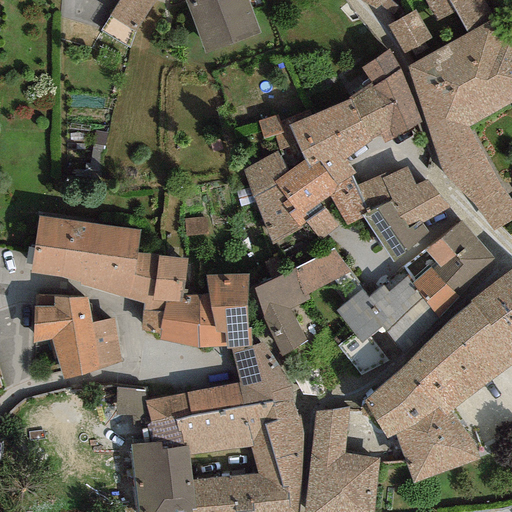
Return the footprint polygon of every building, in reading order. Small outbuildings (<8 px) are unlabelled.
[(122,0),(111,19),(136,33),(157,0),(122,0)] [(245,0),(186,0),(184,1),(205,56),(259,36),(245,0)] [(353,0),(375,13),(381,7),(389,2),(390,0),(353,0)] [(421,0),(436,23),(454,15),(467,37),(492,24),(494,20),(480,0),(421,0)] [(381,7),(375,13),(387,28),(407,18),(389,2),(381,7)] [(407,18),(387,28),(403,57),(433,41),(414,13),(407,18)] [(475,209),(493,234),(511,223),(511,204),(511,205),(469,130),(511,106),(511,105),(511,38),(502,44),(492,24),(467,37),(406,71),(441,173),(475,209)] [(400,74),(388,52),(361,70),(373,90),(400,74)] [(421,127),(400,74),(373,90),(349,103),(370,143),(381,137),(385,146),(421,127)] [(370,143),(349,103),(311,120),(289,129),(296,145),(304,163),(308,175),(319,166),(336,189),(351,180),(355,178),(345,164),(371,145),(370,143)] [(289,129),(311,120),(308,111),(279,124),(277,116),(258,124),(263,142),(274,138),(279,152),(296,145),(289,129)] [(288,174),(279,152),(243,173),(254,203),(278,189),(273,182),(288,174)] [(288,174),(273,182),(278,189),(287,203),(282,207),(301,228),(305,225),(325,212),(320,206),(330,199),(336,189),(319,166),(308,175),(304,163),(288,174)] [(379,178),(354,189),(366,218),(388,206),(398,223),(401,223),(408,232),(417,224),(423,227),(452,210),(426,182),(414,188),(406,169),(380,181),(379,178)] [(336,189),(330,199),(346,228),(362,220),(366,218),(354,189),(351,180),(336,189)] [(278,189),(254,203),(270,248),(303,230),(301,228),(282,207),(287,203),(278,189)] [(366,218),(362,220),(393,267),(428,238),(423,227),(417,224),(408,232),(401,223),(398,223),(388,206),(366,218)] [(338,229),(325,212),(305,225),(321,243),(338,229)] [(206,218),(185,219),(186,237),(207,236),(206,218)] [(138,233),(37,220),(29,278),(79,285),(78,288),(143,307),(147,308),(150,296),(153,297),(155,284),(135,279),(136,257),(138,233)] [(498,267),(461,223),(426,254),(440,271),(434,276),(458,301),(498,267)] [(332,252),(294,269),(303,299),(308,297),(351,272),(332,252)] [(187,261),(136,257),(135,279),(155,284),(153,297),(152,305),(164,306),(183,306),(184,297),(187,261)] [(294,269),(253,293),(281,360),(306,344),(290,311),(311,301),(308,297),(303,299),(294,269)] [(434,276),(430,271),(411,286),(437,324),(458,301),(434,276)] [(511,273),(469,308),(365,408),(359,413),(361,418),(366,422),(371,421),(386,446),(395,441),(415,431),(439,414),(445,422),(451,417),(511,370),(511,273)] [(248,278),(205,278),(207,296),(210,312),(246,311),(248,278)] [(437,324),(411,286),(407,280),(388,295),(382,287),(368,300),(361,292),(336,313),(352,336),(361,349),(371,340),(381,331),(400,355),(437,324)] [(153,297),(150,296),(147,308),(143,307),(140,333),(160,338),(164,306),(152,305),(153,297)] [(164,306),(160,338),(160,343),(199,351),(225,350),(224,338),(215,337),(210,312),(207,296),(184,297),(183,306),(164,306)] [(87,298),(53,297),(53,306),(34,307),(32,343),(53,339),(63,380),(120,362),(113,320),(92,325),(87,298)] [(246,311),(210,312),(215,337),(224,338),(225,350),(225,352),(231,353),(251,350),(251,332),(248,331),(246,311)] [(361,349),(352,336),(337,348),(361,379),(388,363),(371,340),(361,349)] [(251,350),(231,353),(238,386),(243,410),(271,406),(272,405),(292,403),(292,389),(264,344),(251,350)] [(238,386),(146,404),(154,448),(160,448),(161,455),(182,452),(175,424),(243,410),(238,386)] [(144,393),(115,390),(115,417),(131,418),(134,448),(154,448),(146,404),(144,393)] [(288,511),(298,511),(303,433),(292,403),(273,407),(253,445),(253,450),(251,450),(257,476),(287,497),(288,511)] [(175,424),(182,452),(188,451),(189,458),(251,450),(253,450),(253,445),(273,407),(272,405),(271,406),(243,410),(175,424)] [(348,411),(314,414),(303,511),(372,511),(373,507),(380,507),(382,489),(376,488),(378,464),(378,462),(345,457),(348,411)] [(415,431),(395,441),(403,463),(412,488),(480,464),(473,447),(451,417),(445,422),(439,414),(415,431)] [(134,448),(130,448),(137,511),(195,511),(192,482),(189,458),(188,451),(182,452),(161,455),(160,448),(154,448),(134,448)] [(288,511),(287,497),(257,476),(192,482),(195,511),(288,511)]
